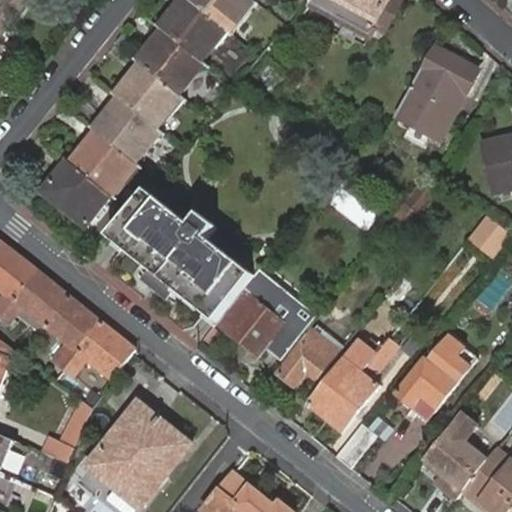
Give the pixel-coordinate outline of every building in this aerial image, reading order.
[(0,36),(29,0),(5,0),(0,6),(0,82),(6,75),(0,70),(0,36)] [(231,32),(189,0),(186,0),(162,29),(165,32),(201,61),(213,46),(218,49),(231,32)] [(260,4),(254,0),(189,0),(231,32),(252,6),(256,9),(260,4)] [(313,0),(312,3),(371,36),(376,27),(380,20),(385,11),(389,13),(396,0),(313,0)] [(404,2),(400,0),(396,0),(389,13),(385,11),(380,20),(376,27),(387,33),(404,2)] [(165,32),(141,63),(143,66),(180,95),(205,63),(201,61),(165,32)] [(479,71),(436,47),(398,117),(438,138),(462,93),(466,95),(479,71)] [(143,66),(119,97),(122,100),(158,128),(170,113),(174,115),(186,100),(183,98),(180,95),(143,66)] [(122,100),(96,131),(100,134),(135,163),(161,131),(158,128),(122,100)] [(74,165),(113,196),(125,182),(129,185),(143,169),(140,166),(139,165),(135,163),(100,134),(74,165)] [(511,138),(485,144),(496,195),(511,190),(511,138)] [(74,165),(71,161),(45,193),(88,228),(113,196),(74,165)] [(442,189),(427,177),(401,210),(393,221),(408,233),(442,189)] [(132,211),(111,237),(151,270),(178,291),(219,323),(256,276),(243,266),(211,240),(220,229),(203,215),(193,226),(161,201),(149,190),(132,211)] [(454,228),(473,204),(465,197),(446,221),(454,228)] [(473,240),(496,259),(505,247),(511,238),(511,232),(491,217),(473,240)] [(0,321),(2,318),(39,272),(2,242),(1,242),(0,243),(0,289),(7,295),(0,304),(0,321)] [(178,291),(151,270),(143,280),(170,302),(178,291)] [(72,298),(39,272),(2,318),(10,325),(20,313),(24,308),(48,327),(72,298)] [(258,273),(256,276),(219,323),(261,357),(269,346),(285,360),(311,327),(295,315),(301,308),(258,273)] [(403,277),(383,301),(395,311),(415,285),(403,277)] [(104,324),(72,298),(48,327),(72,347),(59,363),(67,370),(104,324)] [(24,308),(20,313),(44,332),(48,327),(24,308)] [(311,327),(317,320),(301,308),(295,315),(311,327)] [(137,351),(104,324),(67,370),(76,377),(89,360),(114,380),(135,354),(137,351)] [(320,381),(342,353),(321,337),(325,332),(319,328),(315,333),(315,332),(281,375),(296,387),(308,371),(320,381)] [(417,332),(404,351),(414,358),(427,341),(417,332)] [(356,367),(376,342),(368,336),(348,361),(356,367)] [(461,357),(467,350),(451,337),(445,346),(440,343),(399,395),(416,408),(424,398),(438,409),(473,367),(461,357)] [(14,350),(0,339),(0,386),(12,357),(14,350)] [(401,347),(391,340),(385,349),(372,365),(328,421),(345,434),(383,387),(375,381),(399,351),(398,351),(401,347)] [(312,408),(328,421),(372,365),(385,349),(376,342),(356,367),(348,361),(312,408)] [(479,359),(467,350),(461,357),(473,367),(479,359)] [(502,378),(496,373),(487,384),(493,389),(502,378)] [(493,389),(487,384),(478,395),(484,399),(493,389)] [(83,401),(94,409),(102,398),(91,390),(83,400),(83,401)] [(424,398),(416,408),(431,420),(438,409),(424,398)] [(83,401),(83,400),(70,429),(63,444),(53,440),(47,455),(72,465),(83,436),(94,409),(83,401)] [(161,426),(165,420),(162,418),(161,420),(141,405),(91,467),(143,508),(159,489),(152,483),(183,443),(161,426)] [(446,491),(458,500),(465,493),(466,491),(489,462),(465,443),(479,427),(463,414),(450,431),(427,460),(446,474),(454,481),(446,491)] [(190,440),(165,420),(161,426),(183,443),(152,483),(159,489),(162,485),(176,467),(191,449),(192,449),(192,448),(192,447),(193,447),(193,446),(193,445),(192,444),(192,443),(191,441),(190,440)] [(338,458),(353,470),(379,437),(364,425),(338,458)] [(16,442),(0,435),(0,472),(3,474),(16,442)] [(511,511),(511,460),(498,450),(489,462),(466,491),(465,493),(487,510),(489,507),(495,511),(511,511)] [(278,509),(272,504),(252,488),(235,473),(204,511),(205,511),(293,511),(282,503),(278,509)] [(438,484),(446,491),(454,481),(446,474),(438,484)] [(276,498),(272,504),(278,509),(282,503),(276,498)]
